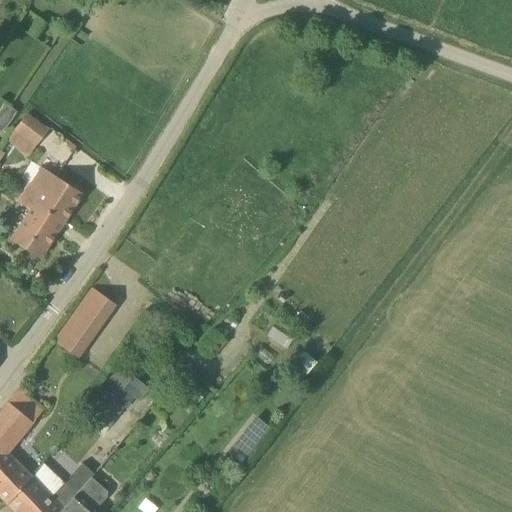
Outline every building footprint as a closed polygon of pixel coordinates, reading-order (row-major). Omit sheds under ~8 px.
[(3,104),(0,109),(0,132),(2,134),(16,113),(3,104)] [(47,130),(25,113),(13,130),(33,147),(34,147),(47,130)] [(81,194),(65,183),(40,167),(29,184),(27,183),(18,199),(59,228),(81,194)] [(39,259),(59,228),(18,199),(16,202),(28,210),(10,240),(39,259)] [(83,301),(104,316),(113,303),(92,288),(83,301)] [(122,388),(132,376),(117,365),(85,409),(109,428),(133,396),(122,388)] [(190,378),(179,391),(195,404),(206,391),(190,378)] [(0,497),(5,503),(29,471),(9,452),(34,424),(8,402),(0,411),(0,497)] [(13,511),(55,511),(86,474),(90,469),(83,463),(64,483),(43,463),(34,475),(32,473),(29,471),(5,503),(6,505),(7,504),(13,511)] [(100,506),(107,498),(108,492),(92,478),(95,474),(90,469),(86,474),(55,511),(98,511),(94,509),(97,506),(100,506)]
